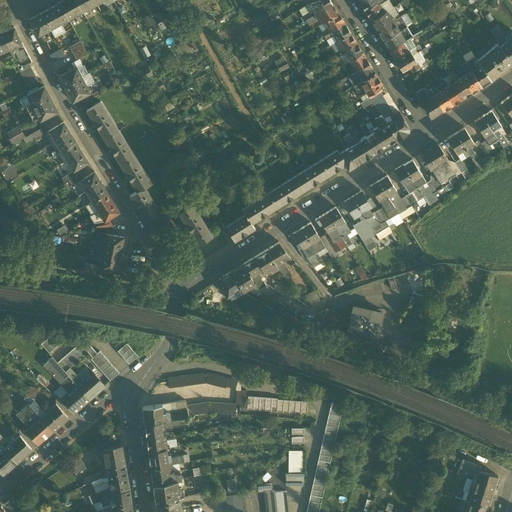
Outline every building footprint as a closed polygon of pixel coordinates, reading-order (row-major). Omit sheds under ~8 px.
[(68,19),(82,11),(76,0),(62,0),(59,2),(68,19)] [(76,0),(82,11),(96,3),(94,0),(76,0)] [(309,14),(311,16),(317,13),(332,3),(330,0),(315,0),(313,2),(313,1),(310,3),(315,11),(314,12),(313,11),(309,14)] [(359,0),(365,10),(378,2),(376,0),(359,0)] [(386,10),(393,7),(388,0),(386,0),(383,2),(380,5),(384,12),(386,10)] [(61,22),(68,19),(59,2),(58,2),(59,3),(41,13),(50,28),(61,22)] [(365,10),(371,20),(384,12),(380,5),(378,2),(365,10)] [(308,12),(309,14),(313,11),(314,12),(315,11),(310,3),(298,10),(302,16),(308,12)] [(320,19),(323,23),(325,22),(325,21),(338,13),(332,3),(317,13),(320,19)] [(122,4),(117,7),(121,14),(126,11),(122,4)] [(393,7),(386,10),(391,18),(393,18),(393,17),(397,15),(398,14),(393,6),(393,7)] [(377,30),(393,20),(391,18),(386,10),(384,12),(371,20),(377,30)] [(435,15),(439,20),(444,16),(441,11),(435,15)] [(275,12),(270,15),(274,21),(279,18),(275,12)] [(406,12),(400,16),(406,26),(412,22),(406,12)] [(38,35),(50,28),(41,13),(30,19),(38,35)] [(317,13),(311,16),(305,20),(309,25),(320,19),(317,13)] [(325,22),(328,27),(331,31),(344,23),(338,13),(325,21),(325,22)] [(494,20),(489,13),(484,16),(489,23),(494,20)] [(155,24),(150,14),(142,18),(147,28),(155,24)] [(398,17),(393,20),(399,30),(406,26),(400,16),(398,17)] [(383,40),(399,30),(393,20),(377,30),(383,40)] [(61,22),(50,28),(55,38),(66,32),(61,22)] [(325,22),(323,23),(318,26),(321,32),(328,27),(325,22)] [(337,41),(350,33),(344,23),(331,31),(337,41)] [(286,24),(277,30),(280,36),(289,30),(286,24)] [(406,26),(399,30),(405,40),(410,37),(412,36),(412,35),(406,26)] [(9,49),(13,47),(21,44),(20,43),(14,27),(2,32),(9,49)] [(324,35),(331,31),(328,27),(321,32),(324,35)] [(403,42),(405,40),(399,30),(383,40),(389,50),(403,42)] [(331,45),(337,41),(331,31),(324,35),(324,36),(326,39),(330,46),(331,45)] [(511,31),(502,39),(505,42),(511,37),(511,31)] [(0,52),(9,49),(2,32),(0,32),(0,52)] [(337,41),(341,48),(343,51),(356,43),(350,33),(337,41)] [(410,51),(414,48),(416,47),(410,37),(405,40),(403,42),(408,51),(410,51)] [(511,37),(505,42),(500,47),(511,61),(511,37)] [(337,41),(331,45),(335,52),(338,51),(341,48),(337,41)] [(389,50),(395,60),(409,52),(408,51),(403,42),(389,50)] [(22,43),(20,43),(21,44),(13,47),(19,60),(29,56),(22,43)] [(71,48),(77,60),(79,58),(87,54),(81,43),(71,48)] [(344,54),(349,61),(362,53),(356,43),(343,51),(344,54)] [(491,80),(511,62),(511,61),(500,47),(498,44),(497,44),(477,60),(480,65),(491,80)] [(146,46),(140,49),(145,58),(151,55),(146,46)] [(13,47),(9,49),(18,68),(28,63),(32,62),(29,56),(19,60),(13,47)] [(61,48),(48,55),(53,64),(66,57),(61,48)] [(414,48),(410,51),(418,64),(425,59),(419,51),(417,52),(414,48)] [(410,51),(408,51),(409,52),(395,60),(402,71),(409,66),(412,71),(419,67),(419,66),(418,64),(410,51)] [(362,53),(349,61),(355,71),(369,62),(362,53)] [(344,54),(341,56),(339,57),(344,64),(349,61),(344,54)] [(105,55),(99,58),(103,65),(109,61),(105,55)] [(480,65),(477,60),(474,55),(471,58),(474,63),(474,66),(476,68),(480,65)] [(285,56),(275,60),(280,71),(290,66),(285,56)] [(77,68),(83,65),(79,58),(77,60),(71,63),(74,68),(76,67),(77,68)] [(481,86),(491,80),(480,65),(476,68),(474,66),(474,63),(471,58),(466,62),(481,86)] [(360,81),(375,72),(369,62),(355,71),(361,80),(360,81)] [(426,62),(419,66),(419,67),(422,72),(429,68),(426,62)] [(471,92),(481,86),(466,62),(460,65),(463,70),(465,71),(467,73),(461,77),(471,92)] [(18,68),(27,88),(38,82),(28,63),(18,68)] [(83,65),(77,68),(81,76),(88,73),(84,64),(83,65)] [(59,76),(64,85),(81,76),(77,68),(76,67),(74,68),(59,76)] [(286,80),(295,75),(290,67),(282,71),(286,80)] [(452,78),(452,79),(453,79),(454,81),(457,79),(452,70),(446,73),(450,79),(452,78)] [(310,71),(304,75),(308,81),(314,78),(310,71)] [(347,76),(353,86),(360,81),(361,80),(355,71),(347,76)] [(90,72),(88,73),(81,76),(86,86),(95,82),(90,72)] [(381,83),(375,72),(360,81),(366,92),(369,97),(370,97),(377,93),(377,92),(374,88),(381,83)] [(86,86),(81,76),(64,85),(72,101),(90,93),(86,86)] [(462,98),(471,92),(461,77),(457,79),(454,81),(453,79),(452,79),(451,80),(462,98)] [(438,81),(442,88),(448,85),(443,78),(438,81)] [(452,104),(462,98),(451,80),(449,82),(450,84),(448,85),(442,88),(442,89),(452,104)] [(366,92),(360,81),(353,86),(360,96),(366,92)] [(27,95),(32,104),(49,95),(44,86),(27,95)] [(427,86),(423,88),(428,97),(431,96),(429,94),(431,92),(427,86)] [(415,93),(421,102),(428,97),(423,88),(415,93)] [(442,110),(452,104),(442,89),(435,93),(433,91),(431,92),(442,110)] [(381,114),(383,117),(390,113),(389,112),(391,110),(382,96),(379,91),(377,92),(377,93),(370,97),(375,105),(381,114)] [(366,92),(360,96),(363,101),(369,97),(366,92)] [(387,92),(382,96),(391,110),(389,112),(390,113),(391,115),(396,112),(398,111),(387,92)] [(431,96),(428,97),(421,102),(428,113),(435,115),(442,110),(431,92),(429,94),(431,96)] [(23,108),(32,104),(27,95),(19,99),(23,108)] [(57,111),(49,95),(32,104),(40,121),(57,111)] [(500,103),(511,117),(511,101),(508,96),(500,103)] [(369,97),(363,101),(360,103),(365,111),(375,105),(370,97),(369,97)] [(87,110),(104,139),(118,130),(100,101),(87,110)] [(2,111),(1,111),(4,117),(11,114),(8,108),(2,111)] [(482,115),(492,131),(497,128),(501,126),(491,110),(482,115)] [(387,123),(396,139),(406,133),(408,126),(398,111),(396,112),(397,114),(395,116),(396,118),(387,123)] [(390,113),(383,117),(387,123),(396,118),(395,116),(397,114),(396,112),(391,115),(390,113)] [(374,118),(380,127),(387,123),(383,117),(381,114),(374,118)] [(474,121),(484,137),(492,131),(482,115),(474,121)] [(373,128),(375,127),(370,120),(364,123),(369,131),(368,131),(370,134),(374,131),(373,128)] [(49,131),(55,141),(70,132),(63,122),(49,131)] [(366,136),(370,134),(368,131),(369,131),(364,123),(360,126),(366,136)] [(377,126),(375,127),(386,145),(396,139),(387,123),(380,127),(378,128),(377,126)] [(7,133),(12,145),(25,137),(19,126),(7,133)] [(350,126),(346,128),(365,159),(376,152),(366,136),(359,140),(358,138),(360,137),(356,129),(353,131),(350,126)] [(502,135),(505,133),(501,126),(497,128),(500,134),(502,135)] [(370,134),(366,136),(376,152),(386,145),(375,127),(373,128),(374,131),(370,134)] [(455,132),(465,148),(470,145),(474,143),(464,127),(455,132)] [(355,165),(365,159),(346,128),(343,130),(346,135),(343,137),(348,145),(350,144),(351,145),(346,149),(355,165)] [(500,134),(497,128),(492,131),(496,137),(500,134)] [(23,138),(26,143),(43,133),(40,129),(23,138)] [(135,156),(118,130),(104,139),(121,165),(135,156)] [(496,137),(492,131),(484,137),(485,140),(489,145),(498,140),(496,137)] [(55,141),(61,151),(76,142),(70,132),(55,141)] [(456,154),(461,151),(465,148),(455,132),(447,138),(456,154)] [(498,140),(503,148),(503,147),(507,144),(508,144),(502,135),(500,134),(496,137),(498,140)] [(480,143),(487,153),(492,150),(489,145),(485,140),(480,143)] [(61,151),(67,161),(82,152),(76,142),(61,151)] [(429,149),(439,165),(446,160),(447,160),(448,159),(438,143),(429,149)] [(476,156),(470,145),(465,148),(469,154),(471,158),(476,156)] [(336,150),(320,160),(329,174),(344,164),(348,169),(354,165),(355,165),(346,149),(345,149),(338,153),(336,150)] [(430,170),(432,169),(439,165),(429,149),(420,154),(430,170)] [(64,163),(67,161),(61,151),(57,153),(64,163)] [(460,158),(460,159),(465,157),(461,151),(456,154),(460,158)] [(88,162),(82,152),(67,161),(73,171),(77,169),(88,162)] [(151,183),(135,156),(121,165),(137,191),(144,187),(151,183)] [(471,158),(478,170),(482,166),(476,156),(471,158)] [(460,158),(455,162),(461,172),(466,169),(460,159),(460,158)] [(403,165),(413,181),(422,175),(412,159),(403,165)] [(320,160),(294,177),(303,191),(329,174),(320,160)] [(450,165),(447,160),(446,160),(439,165),(442,171),(450,166),(450,165)] [(455,176),(461,172),(455,162),(450,165),(450,166),(453,172),(455,176)] [(395,170),(405,186),(413,181),(403,165),(395,170)] [(442,171),(439,165),(432,169),(436,176),(439,181),(440,182),(447,178),(446,176),(442,171)] [(442,171),(446,176),(453,172),(450,166),(442,171)] [(62,178),(65,183),(69,181),(80,174),(77,169),(73,171),(62,178)] [(80,181),(86,191),(101,182),(94,172),(83,179),(80,181)] [(83,179),(80,174),(69,181),(71,186),(80,181),(83,179)] [(378,180),(388,196),(396,191),(387,175),(378,180)] [(413,181),(417,187),(421,184),(425,181),(422,175),(413,181)] [(294,177),(268,193),(277,207),(303,191),(294,177)] [(435,178),(431,180),(437,190),(443,186),(440,182),(439,181),(437,182),(435,178)] [(449,182),(447,178),(440,182),(443,186),(449,182)] [(380,201),(381,201),(388,196),(378,180),(369,186),(379,202),(380,201)] [(437,190),(431,180),(425,183),(427,185),(432,193),(433,193),(437,190)] [(417,187),(413,181),(405,186),(408,192),(410,191),(412,190),(417,187)] [(86,191),(92,201),(107,192),(101,182),(86,191)] [(444,191),(444,193),(453,188),(449,182),(443,186),(445,189),(444,191)] [(423,187),(421,184),(417,187),(423,197),(427,202),(428,205),(437,199),(433,193),(432,193),(427,185),(423,187)] [(437,190),(441,197),(445,194),(444,193),(444,191),(445,189),(443,186),(437,190)] [(160,212),(144,187),(137,191),(130,195),(146,221),(160,212)] [(412,190),(418,200),(423,197),(417,187),(412,190)] [(411,193),(419,205),(419,207),(427,202),(423,197),(418,200),(412,190),(410,191),(411,193)] [(352,196),(362,212),(368,208),(371,207),(366,200),(361,191),(352,196)] [(400,199),(396,191),(388,196),(394,207),(398,213),(406,208),(400,199)] [(107,192),(92,201),(98,211),(113,202),(107,192)] [(242,210),(245,215),(251,223),(277,207),(268,193),(242,210)] [(411,193),(405,196),(411,206),(413,209),(419,205),(411,193)] [(354,217),(358,215),(362,212),(352,196),(344,201),(344,202),(354,217)] [(394,207),(388,196),(381,201),(384,206),(383,206),(386,211),(394,207)] [(406,209),(411,206),(405,196),(400,199),(406,208),(406,209)] [(58,197),(51,202),(56,210),(63,206),(58,197)] [(366,200),(371,207),(372,208),(376,206),(371,197),(366,200)] [(93,214),(98,211),(92,201),(88,203),(89,205),(88,206),(93,214)] [(113,202),(98,211),(105,221),(108,219),(119,212),(113,202)] [(31,205),(23,210),(28,217),(36,212),(31,205)] [(190,232),(198,245),(212,236),(193,205),(179,214),(187,227),(190,232)] [(398,213),(394,207),(386,211),(383,206),(382,207),(389,218),(398,213)] [(398,213),(401,219),(402,219),(414,211),(413,209),(411,206),(406,209),(406,208),(398,213)] [(327,212),(337,228),(345,223),(335,207),(327,212)] [(378,210),(385,221),(389,218),(382,207),(378,209),(378,210)] [(362,212),(366,218),(372,214),(368,208),(362,212)] [(380,223),(385,221),(378,210),(373,213),(380,223)] [(104,222),(105,221),(98,211),(93,214),(90,216),(94,223),(98,223),(104,222)] [(318,217),(328,233),(337,228),(327,212),(318,217)] [(366,218),(362,212),(358,215),(361,220),(361,221),(366,218)] [(373,213),(372,214),(366,218),(375,234),(378,239),(391,231),(388,226),(385,221),(380,223),(373,213)] [(401,219),(398,213),(389,218),(393,224),(401,219)] [(254,228),(251,223),(245,215),(226,227),(226,228),(234,241),(254,228)] [(362,241),(363,242),(371,237),(375,234),(366,218),(361,221),(361,220),(353,225),(354,228),(357,233),(363,241),(362,241)] [(98,228),(103,228),(113,226),(108,219),(105,221),(104,222),(98,223),(98,228)] [(301,228),(311,244),(320,239),(319,238),(310,223),(301,228)] [(350,231),(345,223),(337,228),(342,236),(346,233),(350,231)] [(57,230),(60,235),(66,231),(63,226),(57,230)] [(115,226),(113,226),(103,228),(102,233),(107,234),(113,235),(115,226)] [(293,233),(303,249),(311,244),(301,228),(293,233)] [(342,236),(337,228),(328,233),(324,235),(334,252),(346,244),(345,241),(342,236)] [(349,237),(349,238),(357,233),(354,228),(350,231),(346,233),(349,237)] [(99,232),(96,244),(104,245),(107,234),(102,233),(99,232)] [(107,234),(104,245),(121,249),(123,237),(113,235),(107,234)] [(327,252),(329,254),(334,252),(324,235),(319,238),(320,239),(324,246),(327,252)] [(349,237),(349,238),(345,241),(346,244),(347,245),(350,250),(355,247),(349,238),(349,237)] [(371,237),(363,242),(368,251),(377,246),(371,237)] [(324,246),(320,239),(311,244),(316,251),(324,246)] [(267,249),(276,265),(280,262),(290,256),(279,242),(267,249)] [(102,257),(104,245),(96,244),(94,255),(102,257)] [(303,249),(307,256),(316,251),(311,244),(303,249)] [(118,260),(121,249),(104,245),(102,257),(118,260)] [(316,251),(319,257),(327,252),(324,246),(316,251)] [(270,272),(277,267),(278,267),(276,265),(267,249),(255,257),(264,272),(269,269),(270,272)] [(319,257),(316,251),(307,256),(310,262),(319,257)] [(119,260),(118,260),(102,257),(99,268),(116,272),(119,260)] [(266,274),(264,272),(255,257),(243,264),(255,283),(257,286),(258,287),(259,288),(265,284),(262,278),(259,277),(261,274),(263,273),(264,275),(266,274)] [(310,262),(313,268),(314,267),(322,262),(319,257),(310,262)] [(282,264),(280,262),(276,265),(278,267),(277,267),(282,275),(288,272),(289,271),(284,263),(282,264)] [(322,262),(314,267),(316,271),(325,266),(322,262)] [(83,272),(96,274),(98,266),(85,263),(83,272)] [(243,291),(248,287),(255,283),(243,264),(231,271),(240,286),(243,291)] [(362,280),(367,279),(359,265),(355,268),(362,280)] [(234,289),(240,286),(231,271),(219,279),(217,280),(227,296),(235,291),(234,289)] [(387,278),(391,290),(408,285),(405,273),(387,278)] [(337,287),(343,284),(340,278),(334,282),(337,287)] [(257,286),(255,283),(248,287),(253,293),(258,287),(257,286)] [(265,292),(293,311),(303,307),(307,306),(285,291),(282,295),(273,289),(265,284),(259,288),(265,292)] [(276,285),(273,289),(282,295),(285,291),(276,285)] [(304,296),(309,301),(320,297),(316,290),(304,296)] [(409,304),(422,307),(425,296),(412,292),(409,304)] [(364,342),(364,341),(371,311),(382,313),(382,312),(371,310),(372,308),(366,307),(366,309),(353,306),(350,319),(348,329),(347,338),(346,338),(364,342)] [(342,328),(348,329),(350,319),(338,317),(339,315),(333,314),(333,311),(326,309),(323,323),(330,325),(336,326),(342,328)] [(375,343),(382,313),(371,311),(364,341),(374,344),(375,344),(375,343)] [(320,334),(322,326),(285,314),(275,319),(320,334)] [(320,334),(327,337),(330,325),(323,323),(322,326),(320,334)] [(471,335),(473,326),(464,323),(462,333),(471,335)] [(336,326),(330,325),(327,337),(334,339),(336,326)] [(342,328),(336,326),(334,339),(340,341),(341,336),(342,328)] [(50,337),(58,346),(62,342),(54,333),(50,337)] [(45,340),(53,349),(58,346),(50,337),(45,340)] [(41,344),(49,353),(53,349),(45,340),(41,344)] [(373,352),(407,367),(412,345),(394,341),(392,347),(375,343),(375,344),(374,344),(373,352)] [(75,347),(83,356),(88,352),(84,349),(80,343),(75,347)] [(126,343),(117,351),(121,356),(130,348),(126,343)] [(92,358),(97,354),(89,345),(84,349),(88,352),(92,358)] [(83,356),(75,347),(71,351),(79,360),(83,356)] [(130,348),(121,356),(125,360),(134,352),(130,348)] [(79,360),(71,351),(67,355),(75,364),(79,360)] [(92,358),(91,359),(94,363),(103,356),(100,351),(97,354),(92,358)] [(134,352),(125,360),(129,364),(138,356),(134,352)] [(75,364),(67,355),(62,359),(70,368),(75,364)] [(103,356),(94,363),(98,368),(107,360),(103,356)] [(68,386),(72,390),(77,385),(65,372),(51,357),(43,365),(62,384),(66,388),(68,386)] [(70,368),(62,359),(58,363),(65,372),(70,368)] [(107,360),(98,368),(102,372),(111,364),(107,360)] [(111,364),(102,372),(106,376),(115,369),(111,364)] [(86,366),(76,374),(81,381),(91,372),(86,366)] [(65,372),(77,385),(90,400),(105,386),(92,371),(91,372),(81,381),(76,374),(70,368),(65,372)] [(115,369),(106,376),(110,381),(119,373),(115,369)] [(36,379),(45,388),(50,384),(41,375),(36,379)] [(53,392),(61,399),(69,392),(66,388),(62,384),(53,392)] [(90,400),(77,385),(72,390),(69,392),(61,399),(74,414),(90,400)] [(35,400),(38,388),(26,386),(24,397),(35,400)] [(29,404),(37,413),(42,410),(33,401),(29,404)] [(170,403),(172,411),(187,409),(186,401),(170,403)] [(331,402),(330,408),(342,410),(343,405),(331,402)] [(16,414),(29,428),(41,417),(37,413),(29,404),(28,403),(16,414)] [(172,411),(170,403),(162,404),(163,414),(165,414),(165,413),(166,412),(172,411)] [(56,404),(41,417),(53,432),(68,418),(56,404)] [(142,408),(144,423),(161,420),(164,420),(163,414),(162,404),(142,407),(142,408)] [(330,408),(329,413),(340,416),(342,410),(330,408)] [(163,414),(164,420),(172,419),(181,418),(188,417),(187,409),(172,411),(166,412),(165,413),(165,414),(163,414)] [(329,413),(328,419),(339,422),(340,416),(329,413)] [(38,445),(53,432),(41,417),(29,428),(25,431),(38,445)] [(181,418),(172,419),(173,426),(182,424),(181,418)] [(164,420),(161,420),(162,429),(164,427),(173,426),(172,419),(164,420)] [(328,419),(326,425),(338,428),(339,422),(328,419)] [(163,432),(162,429),(161,420),(144,423),(146,437),(165,434),(166,434),(165,432),(163,432)] [(326,425),(325,431),(337,434),(338,428),(326,425)] [(325,431),(324,437),(335,439),(337,434),(325,431)] [(166,440),(165,434),(146,437),(148,451),(166,448),(167,448),(169,448),(169,445),(167,445),(166,440)] [(20,436),(4,449),(17,464),(32,450),(20,436)] [(324,437),(322,443),(334,445),(335,439),(324,437)] [(176,439),(166,440),(167,445),(169,445),(169,448),(177,446),(176,439)] [(322,443),(321,448),(333,451),(334,445),(322,443)] [(102,449),(107,468),(125,465),(121,445),(102,449)] [(170,464),(171,464),(171,458),(170,453),(167,453),(166,448),(148,451),(150,468),(170,464)] [(321,448),(320,454),(331,457),(333,451),(321,448)] [(0,475),(1,477),(17,464),(4,449),(0,453),(0,475)] [(320,454),(318,460),(330,463),(331,457),(320,454)] [(173,457),(171,458),(171,464),(178,463),(184,462),(183,455),(173,457)] [(69,464),(75,475),(87,469),(81,457),(69,464)] [(318,460),(317,466),(329,469),(330,463),(318,460)] [(467,477),(475,481),(478,470),(481,471),(482,468),(462,460),(457,473),(467,477)] [(171,464),(170,464),(171,469),(173,469),(173,472),(179,471),(178,463),(171,464)] [(180,471),(179,471),(173,472),(173,469),(171,469),(170,464),(150,468),(153,485),(177,479),(177,480),(181,479),(180,471)] [(125,465),(107,468),(109,477),(109,481),(127,477),(125,465)] [(317,466),(316,472),(327,474),(329,469),(317,466)] [(103,478),(109,477),(107,468),(99,472),(102,478),(103,478)] [(468,501),(488,507),(497,476),(481,471),(478,470),(475,481),(471,492),(468,491),(468,492),(466,500),(468,501)] [(83,480),(86,485),(91,483),(102,478),(99,472),(83,480)] [(316,472),(314,477),(326,480),(327,474),(316,472)] [(102,478),(91,483),(94,488),(109,481),(109,477),(103,478),(102,478)] [(111,488),(112,492),(129,489),(127,477),(109,481),(111,487),(111,488)] [(314,477),(313,483),(325,486),(326,480),(314,477)] [(468,492),(468,491),(471,492),(475,481),(467,477),(462,490),(468,492)] [(179,491),(177,480),(177,479),(153,485),(155,503),(179,498),(179,499),(183,498),(182,491),(179,491)] [(236,479),(226,480),(228,493),(238,492),(236,479)] [(109,481),(94,488),(95,493),(96,494),(99,493),(108,489),(111,488),(111,487),(109,481)] [(313,483),(312,489),(323,492),(325,486),(313,483)] [(257,486),(258,492),(272,491),(271,484),(257,486)] [(102,500),(113,495),(112,492),(111,488),(108,489),(99,493),(102,500)] [(113,500),(114,506),(131,504),(129,489),(112,492),(113,495),(113,500)] [(312,489),(310,495),(322,498),(323,492),(312,489)] [(93,504),(99,501),(96,494),(95,493),(89,495),(93,504)] [(102,500),(100,501),(103,507),(109,504),(110,500),(113,500),(113,495),(102,500)] [(310,495),(309,501),(321,503),(322,498),(310,495)] [(155,503),(156,511),(180,507),(179,499),(179,498),(155,503)] [(468,501),(466,500),(462,499),(459,507),(463,508),(464,506),(467,506),(468,501)] [(99,501),(93,504),(96,511),(111,507),(114,506),(113,500),(110,500),(109,504),(103,507),(100,501),(99,501)] [(309,501),(308,507),(319,509),(321,503),(309,501)] [(463,508),(461,511),(486,511),(488,507),(468,501),(467,506),(464,506),(463,508)]
